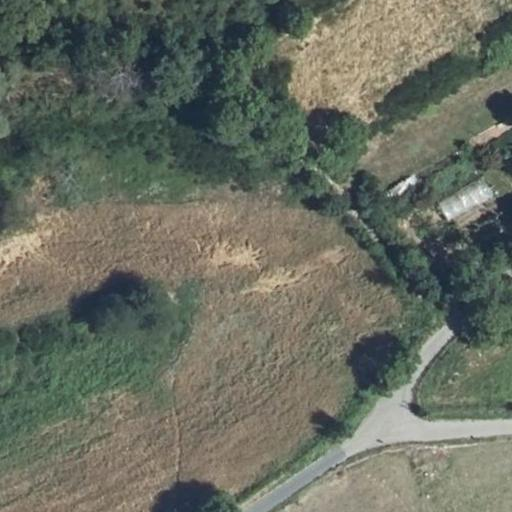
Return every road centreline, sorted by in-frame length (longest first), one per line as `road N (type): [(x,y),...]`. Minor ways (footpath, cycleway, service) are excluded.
road 1 (unclassified): [(511,276),(406,377),(377,430)]
road 2 (unclassified): [(377,430),(252,511)]
road 3 (unclassified): [(377,430),(511,427)]
